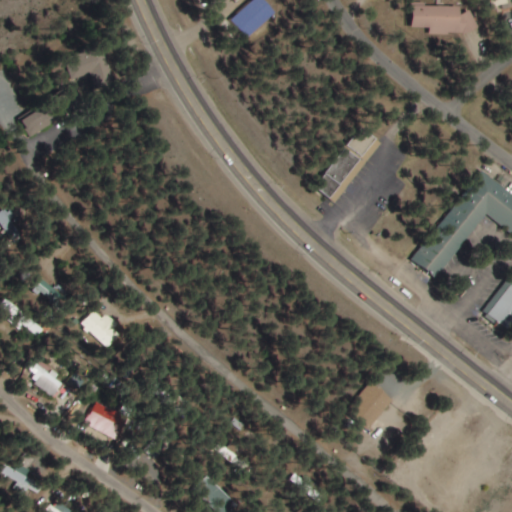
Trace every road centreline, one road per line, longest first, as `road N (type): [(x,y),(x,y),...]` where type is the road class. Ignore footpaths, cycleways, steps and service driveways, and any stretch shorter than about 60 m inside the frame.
road 1 (primary): [(511,402),(291,229),(221,153),(136,0)]
road 2 (tertiary): [(402,511),(165,319),(26,153)]
road 3 (tertiary): [(511,162),(342,25),(332,0)]
road 4 (tertiary): [(152,511),(0,388)]
road 5 (tertiary): [(166,59),(26,153)]
